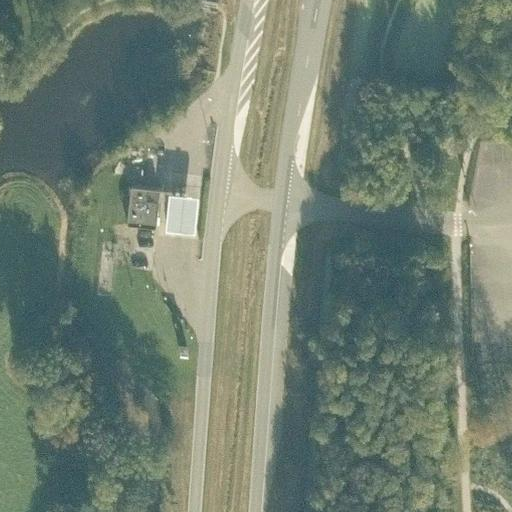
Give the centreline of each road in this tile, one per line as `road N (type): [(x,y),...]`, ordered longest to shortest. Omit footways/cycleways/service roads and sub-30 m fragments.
road 1 (primary): [(255,511),(294,121),(314,0)]
road 2 (primary): [(248,0),(217,176),(193,511)]
